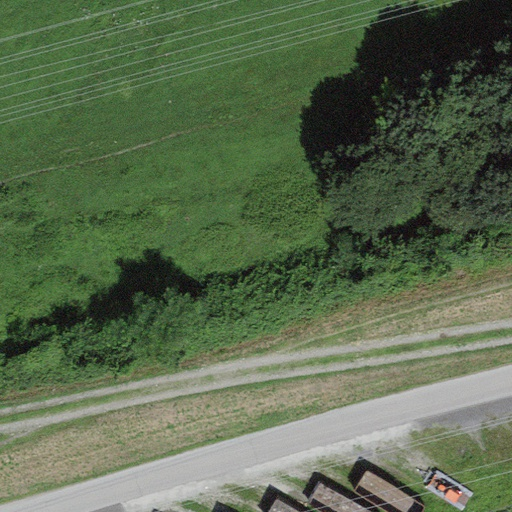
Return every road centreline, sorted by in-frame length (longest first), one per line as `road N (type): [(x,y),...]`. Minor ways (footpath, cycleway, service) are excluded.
road 1 (track): [(511,375),(11,511)]
road 2 (track): [(511,331),(0,416)]
